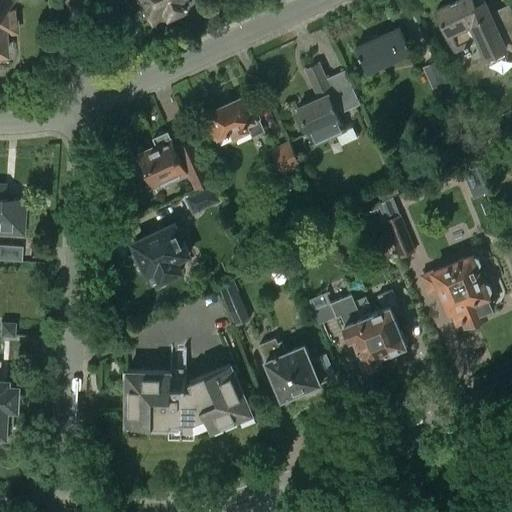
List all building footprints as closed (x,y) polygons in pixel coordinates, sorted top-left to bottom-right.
[(0,0),(0,52),(4,53),(2,32),(12,31),(12,32),(14,32),(11,0),(0,0)] [(141,0),(151,22),(182,8),(181,6),(185,4),(183,0),(141,0)] [(486,57),(505,48),(484,0),(455,0),(436,9),(455,53),(480,42),(486,57)] [(356,46),(359,53),(365,66),(377,61),(379,66),(380,66),(380,65),(411,51),(400,26),(356,46)] [(306,68),(319,97),(298,107),(309,132),(310,132),(315,144),(346,129),(337,110),(359,100),(346,71),(327,79),(319,62),(306,68)] [(456,106),(447,87),(435,62),(423,67),(442,108),(443,107),(445,111),(456,106)] [(233,137),(250,130),(252,136),(264,131),(247,95),(205,114),(216,138),(231,131),(233,137)] [(172,141),(167,131),(153,138),(157,148),(139,156),(146,171),(145,174),(148,180),(150,181),(152,185),(171,177),(174,178),(180,175),(181,172),(191,167),(196,180),(208,174),(193,140),(175,147),(173,141),(172,141)] [(282,174),(301,165),(290,141),(271,150),(282,174)] [(24,197),(4,196),(5,184),(0,183),(0,232),(22,234),(24,197)] [(193,211),(217,199),(211,186),(187,198),(193,211)] [(397,216),(385,221),(384,221),(399,258),(412,252),(397,216)] [(181,227),(176,229),(173,223),(162,229),(161,227),(160,228),(159,226),(151,230),(151,232),(150,233),(151,234),(134,242),(137,249),(135,249),(138,254),(134,256),(142,273),(146,272),(153,285),(180,273),(180,272),(181,271),(175,259),(189,253),(184,241),(182,242),(179,237),(185,235),(181,227)] [(0,258),(20,260),(21,246),(0,244),(0,258)] [(469,256),(433,271),(422,276),(428,290),(439,285),(451,316),(461,313),(465,324),(469,322),(473,323),(479,320),(481,317),(484,316),(483,312),(502,303),(505,294),(499,278),(501,278),(502,278),(503,275),(496,258),(494,257),(492,256),(490,257),(487,249),(476,245),(466,249),(469,256)] [(365,302),(356,306),(371,341),(373,341),(380,355),(389,351),(389,352),(393,355),(403,350),(404,346),(403,345),(406,344),(393,312),(400,310),(392,289),(377,295),(382,308),(370,313),(365,302)] [(236,290),(223,295),(234,323),(247,317),(236,290)] [(346,310),(339,313),(349,338),(356,342),(366,366),(382,360),(380,355),(373,341),(371,341),(356,306),(352,294),(341,299),(346,310)] [(320,325),(330,321),(324,305),(315,309),(320,325)] [(325,353),(310,359),(304,343),(286,350),(281,339),(277,341),(275,336),(258,343),(281,398),(303,389),(306,395),(310,397),(318,393),(320,389),(317,383),(320,382),(320,381),(334,375),(325,353)] [(171,370),(169,370),(126,369),(125,424),(126,423),(126,421),(139,422),(139,424),(169,425),(169,420),(206,421),(210,430),(238,419),(237,416),(249,412),(250,413),(251,412),(230,362),(188,380),(191,386),(185,386),(185,377),(171,377),(171,370)] [(3,382),(0,381),(0,434),(2,407),(12,408),(13,388),(3,387),(3,382)]
